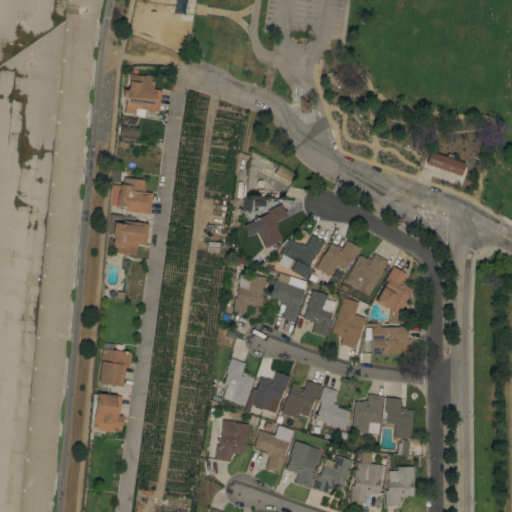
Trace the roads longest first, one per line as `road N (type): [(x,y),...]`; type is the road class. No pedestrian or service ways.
road 1 (residential): [(182,74),(122,511)]
road 2 (tertiary): [(182,74),(266,103),(360,176),(511,238)]
road 3 (tertiary): [(493,228),(477,234),(460,261),(460,511)]
road 4 (residential): [(433,264),(437,511)]
road 5 (residential): [(267,339),(351,367),(460,380)]
road 6 (residential): [(360,176),(460,261)]
road 7 (residential): [(433,264),(410,241),(325,204)]
